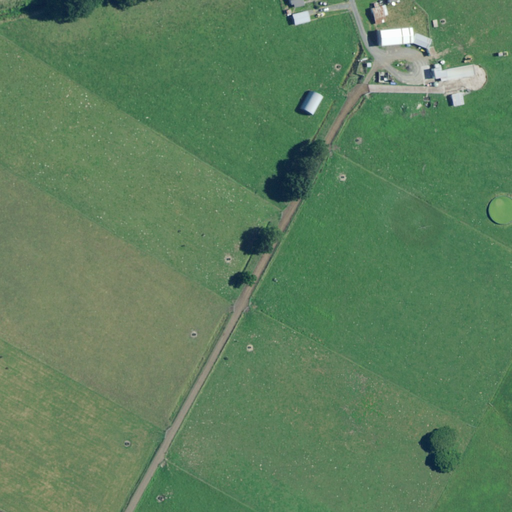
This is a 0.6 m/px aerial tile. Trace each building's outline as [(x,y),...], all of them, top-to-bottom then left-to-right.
[(378,6),(377,2),(373,3),(375,8),(371,9),(375,24),(385,21),(384,15),(387,14),(384,4),(378,6)] [(292,15),(295,28),(300,26),(299,23),(309,21),(307,11),(292,15)] [(410,43),(408,28),(377,30),(378,46),(410,43)] [(430,39),(415,34),(412,43),(427,49),(430,39)] [(437,54),(432,46),(427,49),(432,57),(437,54)] [(473,75),(471,65),(441,70),(440,64),(435,65),(435,68),(431,69),(433,79),(439,78),(440,81),(473,75)] [(387,82),(387,72),(378,72),(378,82),(387,82)] [(321,97),(310,91),(300,109),(311,115),(321,97)] [(463,104),(461,93),(451,95),(453,106),(463,104)]
